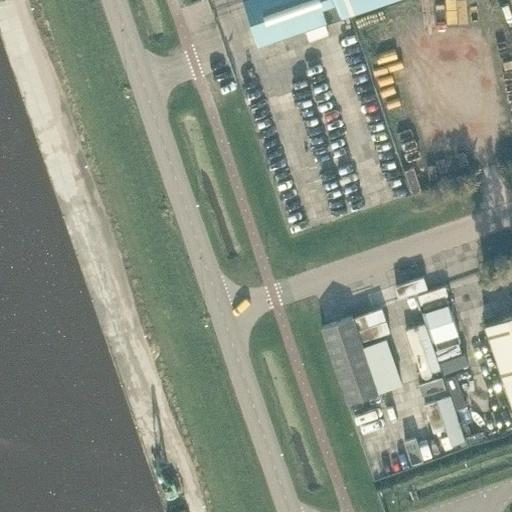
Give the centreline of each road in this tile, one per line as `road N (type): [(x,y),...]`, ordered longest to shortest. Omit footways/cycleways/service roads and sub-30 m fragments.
road 1 (unclassified): [(218,316),(114,0)]
road 2 (unclassified): [(218,316),(511,215)]
road 3 (unclassified): [(289,511),(218,316)]
